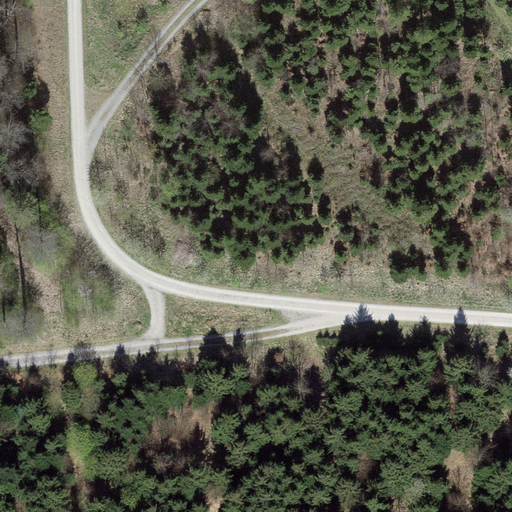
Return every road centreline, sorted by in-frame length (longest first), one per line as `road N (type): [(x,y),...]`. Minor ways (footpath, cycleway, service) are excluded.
road 1 (track): [(345,308),(155,283),(112,252),(92,214),(81,155),(78,0)]
road 2 (track): [(0,364),(288,331),(345,308)]
road 3 (track): [(203,0),(163,37),(81,155)]
road 4 (track): [(511,319),(345,308)]
